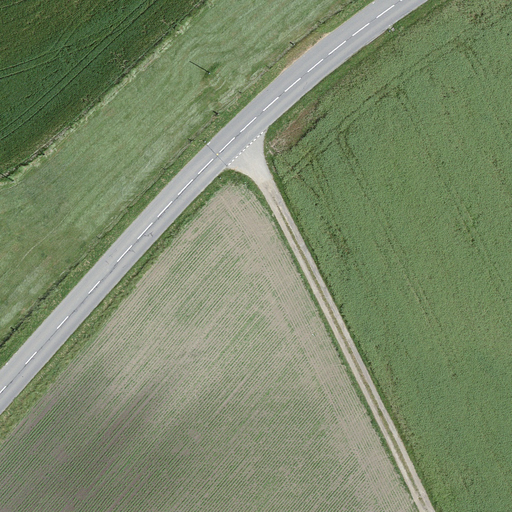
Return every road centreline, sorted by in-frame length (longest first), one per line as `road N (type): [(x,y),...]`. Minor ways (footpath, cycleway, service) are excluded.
road 1 (secondary): [(401,0),(239,132),(0,393)]
road 2 (track): [(427,511),(239,132)]
